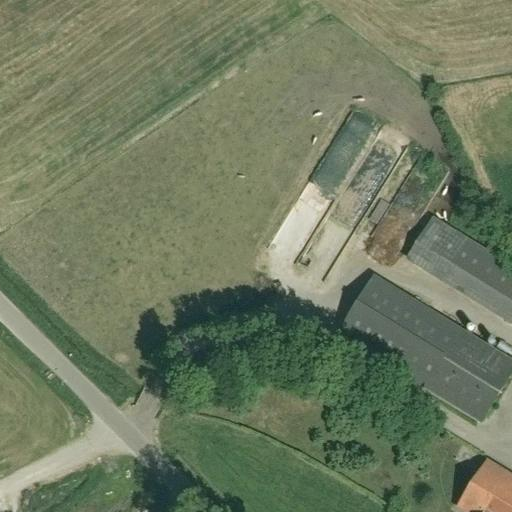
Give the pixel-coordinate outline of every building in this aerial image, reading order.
[(293,211),(313,221),(325,198),(305,187),(293,211)] [(467,300),(511,326),(511,267),(424,215),(399,257),(468,298),(467,300)] [(511,363),(375,278),(339,336),(481,424),(511,375),(511,363)] [(360,511),(352,508),(340,502),(348,487),(264,447),(237,505),(251,511),(360,511)] [(511,511),(511,478),(487,462),(458,509),(462,511),(511,511)]
